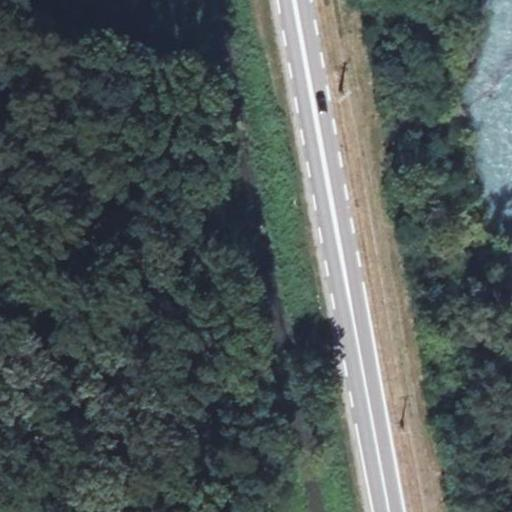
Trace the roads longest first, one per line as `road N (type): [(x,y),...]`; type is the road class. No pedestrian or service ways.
road 1 (track): [(335,0),(431,511)]
road 2 (primary): [(291,0),(385,511)]
